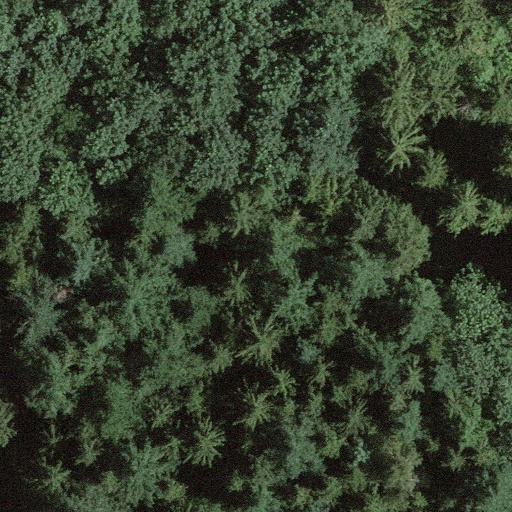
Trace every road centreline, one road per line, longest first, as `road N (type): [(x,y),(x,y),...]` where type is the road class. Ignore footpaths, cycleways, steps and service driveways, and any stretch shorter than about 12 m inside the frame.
road 1 (track): [(250,0),(291,54),(511,276)]
road 2 (track): [(33,511),(0,343)]
